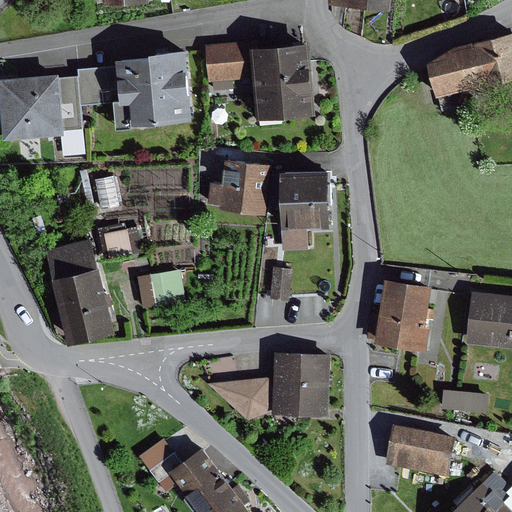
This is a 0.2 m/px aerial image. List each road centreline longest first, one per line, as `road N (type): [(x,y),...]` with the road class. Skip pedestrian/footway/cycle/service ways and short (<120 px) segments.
road 1 (residential): [(0,52),(313,0)]
road 2 (residential): [(356,331),(368,258),(353,77)]
road 3 (residential): [(143,364),(180,348),(356,331)]
road 4 (residential): [(301,511),(143,364)]
road 5 (residential): [(356,511),(356,331)]
road 6 (residential): [(353,77),(511,8)]
road 7 (residential): [(112,511),(59,360)]
